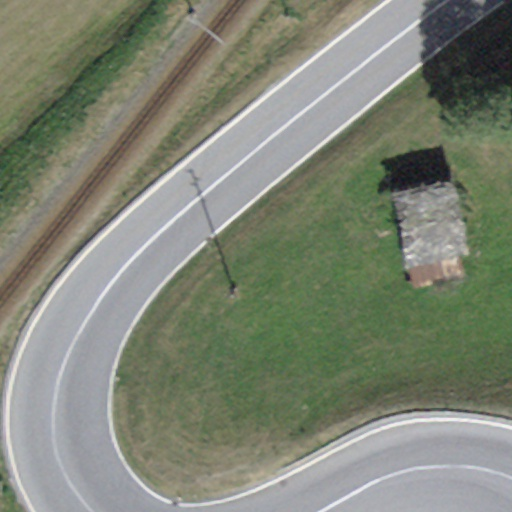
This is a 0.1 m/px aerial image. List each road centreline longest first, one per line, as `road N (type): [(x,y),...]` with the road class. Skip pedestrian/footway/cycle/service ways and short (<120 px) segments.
road 1 (secondary): [(447,0),(205,192),(106,289),(72,343),(51,413),(61,472),(89,511)]
road 2 (secondary): [(319,511),(365,485),(427,465),(511,477)]
